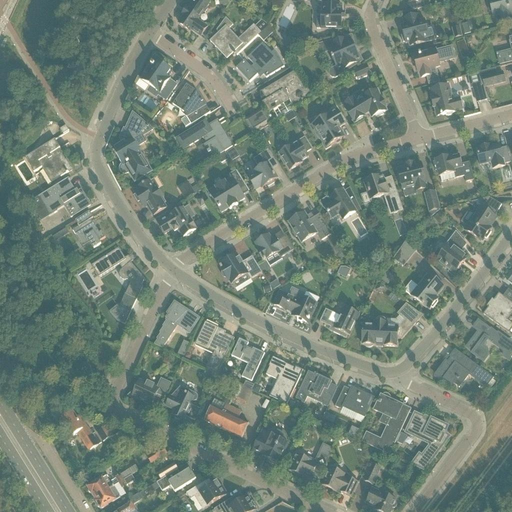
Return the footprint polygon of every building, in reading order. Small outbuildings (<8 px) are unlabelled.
[(180,23),(179,24),(190,32),(191,30),(201,37),(207,28),(197,21),(203,12),(205,13),(207,9),(206,8),(209,4),(207,3),(208,1),(206,0),(195,0),(194,2),(193,4),(189,10),(184,17),(183,19),(184,20),(181,24),(180,23)] [(345,15),(342,15),(342,6),(332,6),(332,0),(303,0),(309,3),(310,0),(315,0),(322,3),(322,20),(317,20),(317,29),(321,29),(321,30),(341,31),(341,21),(345,21),(345,16),(345,15)] [(410,0),(408,5),(405,6),(407,13),(425,8),(423,1),(421,1),(421,0),(410,0)] [(511,8),(511,7),(511,5),(511,4),(511,2),(511,0),(486,0),(490,12),(492,12),(493,18),(496,17),(498,26),(511,22),(511,19),(510,13),(511,12),(511,9),(511,8)] [(404,26),(401,26),(402,30),(403,29),(404,33),(403,33),(403,36),(401,36),(403,43),(405,43),(405,44),(409,43),(410,47),(426,43),(436,40),(433,27),(427,28),(425,20),(420,21),(419,15),(403,19),(404,26)] [(210,42),(215,48),(217,46),(220,49),(219,51),(227,59),(233,53),(234,55),(235,54),(237,56),(269,26),(261,21),(255,27),(254,25),(237,41),(231,34),(232,33),(229,30),(233,26),(226,18),(217,31),(219,34),(210,42)] [(459,28),(452,29),(455,39),(462,37),(459,28)] [(511,50),(497,55),(500,65),(511,62),(511,31),(508,32),(511,49),(511,50)] [(352,36),(326,43),(329,52),(330,52),(336,67),(334,68),(330,71),(330,72),(329,73),(329,74),(329,75),(330,75),(330,76),(330,77),(331,77),(331,78),(332,78),(333,78),(334,78),(335,78),(335,79),(352,68),(363,62),(358,54),(357,55),(356,53),(354,47),(353,46),(354,45),(352,36)] [(464,42),(457,45),(460,52),(467,49),(464,42)] [(272,54),(263,44),(247,58),(254,65),(251,68),(244,61),(236,69),(250,83),(261,73),(266,79),(284,68),(274,51),(272,54)] [(421,78),(436,75),(434,68),(440,67),(439,63),(454,59),(452,48),(436,52),(436,50),(412,56),(414,63),(415,63),(418,73),(420,72),(421,78)] [(291,49),(288,56),(294,59),(297,53),(291,49)] [(158,95),(166,101),(177,86),(169,80),(170,79),(166,77),(170,71),(163,66),(165,64),(155,57),(150,63),(152,65),(151,66),(141,81),(151,87),(148,92),(156,98),(158,95)] [(374,60),(370,63),(374,69),(379,67),(375,60),(374,60)] [(374,69),(370,63),(362,68),(367,74),(374,69)] [(312,96),(297,71),(262,93),(266,99),(267,98),(268,101),(263,104),(269,114),(273,111),(274,112),(278,110),(277,109),(289,102),(286,98),(287,98),(294,108),(312,96)] [(482,78),(485,88),(505,83),(503,73),(482,78)] [(193,92),(194,90),(187,85),(173,105),(184,113),(187,117),(181,121),(186,128),(210,113),(206,106),(205,106),(203,103),(203,102),(202,100),(201,100),(197,93),(198,93),(196,92),(197,93),(196,94),(193,92)] [(473,88),(477,102),(489,99),(483,85),(473,88)] [(434,106),(433,106),(434,108),(435,108),(437,117),(446,115),(448,116),(452,115),(453,113),(455,112),(462,110),(462,108),(463,106),(462,102),(460,101),(460,99),(449,102),(447,93),(450,92),(448,86),(430,91),(433,100),(431,100),(432,102),(433,102),(434,106)] [(355,122),(355,123),(365,117),(364,116),(369,113),(372,118),(375,117),(376,119),(384,115),(383,113),(386,112),(385,108),(386,108),(383,101),(382,101),(377,92),(363,98),(364,100),(357,104),(354,99),(344,105),(347,110),(346,111),(354,123),(355,122)] [(129,95),(125,101),(130,105),(135,99),(129,95)] [(322,145),(326,151),(331,147),(331,146),(345,138),(339,128),(346,124),(337,110),(328,115),(328,114),(320,119),(321,120),(311,126),(315,131),(314,132),(319,140),(320,140),(323,144),(322,145)] [(260,112),(246,121),(252,131),(266,122),(260,112)] [(126,174),(127,174),(129,173),(135,183),(152,172),(137,148),(145,142),(140,133),(144,123),(133,114),(126,130),(124,130),(120,139),(123,145),(115,149),(116,151),(115,152),(115,154),(117,152),(119,156),(117,157),(123,165),(122,166),(121,167),(120,168),(120,169),(120,170),(120,171),(121,172),(122,173),(123,174),(124,174),(125,174),(126,174)] [(209,127),(206,123),(206,122),(177,140),(183,151),(203,138),(207,145),(205,146),(213,160),(217,158),(225,153),(234,147),(228,139),(227,140),(225,135),(226,135),(220,125),(218,126),(217,123),(217,122),(209,127)] [(60,130),(63,135),(69,131),(66,126),(60,130)] [(301,164),(302,164),(301,162),(309,157),(306,153),(312,150),(305,139),(298,142),(299,143),(292,147),(292,146),(279,154),(290,171),(298,166),(301,164)] [(55,140),(25,159),(34,173),(42,169),(43,171),(51,184),(61,178),(72,171),(61,153),(59,154),(57,151),(60,149),(57,150),(52,143),(55,141),(55,140)] [(492,147),(492,146),(490,146),(477,150),(478,150),(478,151),(477,151),(476,151),(480,166),(480,165),(491,163),(493,169),(492,169),(493,170),(505,167),(505,166),(504,166),(504,165),(511,163),(507,147),(500,149),(499,145),(498,145),(499,146),(492,147)] [(174,150),(169,154),(172,159),(177,155),(174,150)] [(269,167),(275,163),(268,152),(254,160),(260,169),(254,173),(255,175),(248,179),(255,190),(261,187),(262,188),(267,185),(268,187),(274,184),(273,182),(277,179),(269,167)] [(224,153),(217,158),(221,165),(228,160),(224,153)] [(450,156),(445,158),(435,160),(436,162),(433,163),(436,171),(438,171),(439,177),(440,177),(442,182),(455,179),(464,177),(466,183),(474,181),(469,163),(462,165),(459,156),(451,158),(450,156)] [(408,167),(408,166),(405,167),(405,168),(398,170),(399,175),(398,177),(399,184),(401,185),(403,190),(419,186),(420,191),(427,189),(426,184),(421,164),(414,166),(414,164),(411,165),(412,166),(408,167)] [(235,206),(236,206),(238,205),(237,204),(245,199),(242,196),(249,191),(237,171),(229,176),(231,179),(216,189),(218,193),(211,197),(222,213),(229,209),(230,210),(231,209),(232,208),(231,207),(235,205),(235,206)] [(377,179),(377,178),(376,178),(376,177),(369,179),(369,181),(364,182),(368,194),(362,196),(365,205),(372,202),(372,200),(384,196),(386,204),(390,203),(394,214),(403,211),(392,178),(384,180),(384,178),(383,179),(382,176),(380,177),(381,178),(377,179)] [(64,207),(71,218),(90,206),(82,193),(80,194),(77,190),(75,191),(69,181),(70,180),(69,179),(60,184),(38,197),(50,217),(58,212),(57,211),(64,207)] [(143,207),(144,208),(148,206),(154,216),(166,209),(162,202),(163,201),(161,198),(162,197),(157,189),(155,191),(149,182),(137,189),(139,191),(135,194),(136,196),(134,196),(138,202),(139,201),(141,204),(141,203),(141,204),(142,203),(143,206),(143,207)] [(191,189),(181,195),(185,201),(195,195),(201,191),(197,186),(191,189)] [(350,202),(344,192),(342,190),(329,198),(330,199),(328,200),(327,199),(321,203),(328,215),(327,216),(330,221),(339,215),(343,221),(356,213),(357,216),(362,213),(355,199),(350,202)] [(425,195),(429,212),(439,210),(435,192),(425,195)] [(203,196),(195,201),(200,209),(208,204),(203,196)] [(502,207),(501,206),(489,198),(481,200),(486,204),(465,231),(480,242),(481,241),(483,242),(485,239),(487,240),(491,233),(489,232),(491,229),(490,228),(496,219),(494,217),(502,207)] [(170,218),(159,225),(165,235),(172,231),(174,235),(179,232),(183,239),(187,236),(188,237),(193,234),(192,233),(196,230),(191,222),(190,220),(195,217),(189,207),(184,210),(183,209),(179,212),(174,215),(170,217),(170,218)] [(94,219),(90,213),(75,222),(79,227),(73,231),(83,247),(90,243),(94,249),(101,244),(99,242),(105,238),(101,232),(99,233),(91,221),(94,219)] [(440,213),(437,216),(443,222),(446,220),(440,213)] [(309,221),(306,217),(304,214),(301,216),(300,214),(291,220),(292,221),(289,223),(294,231),(293,232),(296,237),(297,237),(302,244),(316,235),(321,242),(332,235),(320,215),(309,221)] [(66,229),(58,234),(60,238),(68,233),(66,229)] [(463,262),(464,262),(466,260),(463,258),(464,257),(462,255),(464,251),(463,250),(467,245),(456,232),(446,245),(448,247),(436,262),(445,269),(445,268),(450,271),(449,273),(455,277),(460,270),(459,269),(462,265),(461,265),(463,262)] [(372,234),(368,237),(371,243),(376,241),(372,234)] [(273,242),(271,239),(269,236),(261,240),(261,239),(257,242),(257,243),(255,244),(259,250),(257,252),(263,262),(279,252),(282,257),(293,251),(289,246),(284,237),(277,242),(276,240),(273,242)] [(335,238),(330,241),(334,249),(339,246),(335,238)] [(393,260),(398,264),(403,258),(407,262),(415,252),(416,253),(417,252),(406,242),(393,260)] [(110,255),(92,267),(99,278),(119,265),(122,270),(121,272),(120,275),(120,278),(122,280),(125,281),(128,280),(128,281),(130,280),(132,282),(133,284),(128,296),(126,295),(121,306),(119,305),(110,312),(117,321),(125,325),(132,311),(137,300),(143,288),(141,287),(144,280),(131,264),(130,264),(126,259),(125,259),(119,250),(110,255)] [(233,258),(227,262),(226,261),(226,260),(225,260),(224,260),(223,260),(222,260),(221,260),(220,261),(220,262),(219,262),(219,263),(219,264),(219,265),(220,266),(221,268),(220,268),(222,272),(222,275),(224,278),(226,278),(228,282),(230,282),(231,285),(247,275),(251,280),(262,273),(252,257),(242,263),(239,259),(239,260),(237,257),(234,259),(233,258)] [(341,268),(339,272),(343,274),(342,277),(346,279),(350,270),(346,268),(341,268)] [(387,273),(381,281),(385,284),(391,275),(387,273)] [(436,293),(438,294),(444,287),(429,275),(411,297),(426,309),(427,308),(430,310),(431,308),(433,309),(438,303),(436,302),(438,300),(434,297),(436,293)] [(277,281),(271,285),(274,290),(280,286),(277,281)] [(379,284),(375,290),(379,292),(383,292),(385,288),(379,284)] [(292,316),(296,318),(297,319),(297,322),(301,324),(304,322),(308,324),(316,305),(303,299),(304,295),(292,289),(289,297),(280,293),(274,306),(285,311),(286,310),(294,313),(292,316)] [(511,303),(511,302),(511,292),(511,293),(508,290),(503,297),(511,303)] [(303,299),(316,305),(319,299),(305,293),(304,295),(303,299)] [(511,302),(511,303),(503,297),(499,294),(494,301),(492,300),(487,307),(489,308),(483,315),(509,334),(511,329),(511,324),(507,321),(511,314),(511,311),(511,302)] [(154,345),(162,349),(178,326),(189,334),(199,320),(175,304),(170,311),(172,313),(171,315),(169,315),(165,321),(166,321),(162,327),(163,328),(159,333),(160,334),(157,340),(158,340),(154,345)] [(363,326),(361,344),(362,344),(362,346),(364,346),(365,347),(366,348),(367,348),(368,348),(369,348),(370,348),(371,348),(371,347),(372,347),(372,346),(373,346),(374,346),(374,345),(384,346),(384,347),(397,347),(397,346),(398,339),(402,339),(412,327),(422,317),(407,306),(406,305),(397,315),(404,322),(399,328),(387,327),(387,323),(386,323),(386,322),(385,321),(385,320),(384,320),(384,319),(383,319),(382,319),(381,318),(380,318),(380,319),(379,319),(378,319),(377,320),(376,320),(376,321),(376,322),(375,323),(375,322),(374,326),(363,326)] [(326,310),(320,323),(330,328),(335,330),(333,333),(346,339),(348,336),(349,337),(360,315),(345,308),(341,318),(332,314),(333,313),(326,310)] [(477,336),(476,335),(467,348),(473,353),(472,354),(484,363),(488,357),(487,351),(482,347),(487,340),(503,352),(504,358),(509,361),(511,357),(511,342),(498,332),(497,333),(491,329),(490,330),(478,322),(473,328),(478,332),(479,333),(477,336)] [(218,329),(217,329),(216,328),(215,326),(213,324),(210,324),(207,324),(205,323),(196,344),(197,345),(199,347),(201,349),(204,350),(206,349),(216,354),(213,358),(212,357),(206,370),(217,375),(230,348),(234,339),(221,333),(222,331),(218,329)] [(242,378),(252,382),(265,354),(253,349),(252,352),(246,349),(249,344),(240,340),(232,357),(248,365),(242,378)] [(180,350),(177,356),(183,358),(186,352),(180,350)] [(451,385),(453,384),(456,379),(458,380),(459,380),(463,383),(469,375),(487,388),(494,379),(456,350),(450,358),(451,358),(448,363),(446,362),(435,376),(443,382),(445,380),(451,385)] [(285,364),(285,363),(284,365),(274,361),(271,367),(269,366),(269,367),(270,367),(266,375),(277,381),(270,397),(279,402),(280,400),(288,404),(303,371),(296,368),(295,370),(292,369),(293,368),(285,364)] [(207,371),(205,375),(211,377),(209,380),(214,382),(217,375),(207,371)] [(308,372),(296,399),(304,403),(307,398),(323,405),(328,408),(337,388),(331,385),(332,382),(319,376),(318,378),(314,376),(315,375),(314,375),(308,372)] [(141,400),(142,401),(145,402),(145,403),(151,406),(157,394),(164,398),(168,388),(170,384),(161,380),(157,389),(153,387),(154,386),(148,383),(147,385),(140,381),(137,387),(137,388),(129,396),(136,400),(136,399),(141,401),(141,400)] [(231,382),(228,390),(234,393),(238,385),(231,382)] [(246,382),(243,387),(252,391),(254,386),(246,382)] [(252,391),(252,392),(258,395),(260,391),(259,387),(255,385),(254,386),(252,391)] [(359,392),(360,390),(354,387),(353,389),(352,388),(351,390),(344,387),(335,407),(342,411),(343,408),(364,418),(365,419),(374,398),(359,392)] [(187,418),(195,422),(201,410),(190,404),(192,401),(194,401),(196,401),(197,399),(197,397),(197,395),(195,394),(193,394),(191,394),(190,396),(182,388),(179,395),(176,393),(171,397),(166,407),(173,410),(174,409),(176,410),(173,416),(175,417),(174,418),(180,421),(181,420),(185,422),(187,418)] [(398,405),(396,405),(389,401),(390,400),(390,399),(390,398),(389,397),(388,396),(387,395),(385,395),(384,395),(384,396),(383,396),(382,397),(380,401),(379,400),(374,411),(384,415),(391,419),(387,427),(381,441),(367,434),(365,438),(364,437),(362,443),(389,456),(395,443),(399,435),(410,411),(402,408),(402,406),(398,404),(398,405)] [(211,407),(204,422),(242,439),(249,424),(235,418),(238,411),(226,406),(214,400),(211,407)] [(361,425),(364,418),(343,408),(342,411),(340,416),(361,425)] [(77,434),(88,452),(101,444),(95,433),(93,435),(81,416),(77,418),(73,411),(61,419),(72,437),(77,434)] [(423,420),(424,418),(415,414),(406,433),(422,441),(424,436),(434,441),(422,457),(419,455),(412,465),(424,471),(450,437),(445,434),(448,427),(431,419),(429,423),(423,420)] [(380,423),(387,427),(391,419),(384,415),(380,423)] [(96,433),(103,443),(113,436),(107,426),(96,433)] [(348,436),(355,440),(359,430),(352,427),(348,436)] [(260,438),(253,452),(262,456),(263,457),(268,459),(272,461),(271,462),(278,465),(288,444),(285,443),(286,441),(286,440),(285,439),(285,438),(284,437),(284,436),(283,435),(282,434),(281,433),(280,433),(279,432),(278,432),(277,431),(276,431),(275,431),(274,431),(273,431),(271,431),(270,431),(269,431),(268,432),(267,432),(266,434),(264,433),(261,438),(260,438)] [(407,438),(399,435),(395,443),(403,447),(407,438)] [(137,440),(132,443),(136,448),(141,445),(137,440)] [(303,477),(304,477),(305,475),(311,478),(312,476),(318,479),(318,480),(333,449),(332,449),(323,445),(315,463),(308,460),(309,459),(301,455),(300,457),(297,455),(296,457),(293,456),(291,461),(294,463),(289,472),(294,474),(295,473),(303,477)] [(147,457),(151,464),(167,454),(163,448),(147,457)] [(157,473),(161,480),(177,470),(173,464),(157,473)] [(365,482),(372,485),(380,469),(373,465),(365,482)] [(88,488),(95,499),(114,486),(128,478),(132,476),(138,472),(135,467),(124,473),(115,478),(116,479),(111,482),(107,476),(88,488)] [(332,491),(335,492),(337,493),(338,490),(341,491),(340,493),(351,498),(358,483),(345,477),(345,475),(330,468),(326,475),(327,475),(325,479),(325,478),(321,486),(326,488),(327,487),(332,490),(332,491)] [(178,471),(181,470),(180,469),(157,483),(162,492),(171,487),(175,493),(196,480),(192,474),(191,474),(189,471),(181,476),(178,471)] [(135,481),(132,476),(128,478),(114,486),(95,499),(101,510),(126,495),(122,489),(135,481)] [(207,481),(186,494),(190,500),(194,498),(203,511),(209,507),(209,506),(227,495),(222,487),(220,488),(217,483),(213,486),(211,487),(207,481)] [(152,487),(140,494),(144,500),(150,496),(151,498),(155,496),(154,494),(156,493),(155,491),(152,487)] [(374,511),(377,511),(390,511),(392,509),(393,509),(394,509),(395,509),(396,508),(396,507),(397,507),(397,506),(397,505),(397,504),(396,503),(395,502),(396,500),(393,499),(394,497),(386,493),(385,495),(382,494),(372,490),(366,503),(376,508),(374,511)] [(142,500),(138,495),(130,500),(133,506),(142,500)] [(238,495),(214,510),(215,511),(253,511),(256,510),(257,509),(253,502),(251,503),(248,497),(244,500),(242,501),(238,495)]
